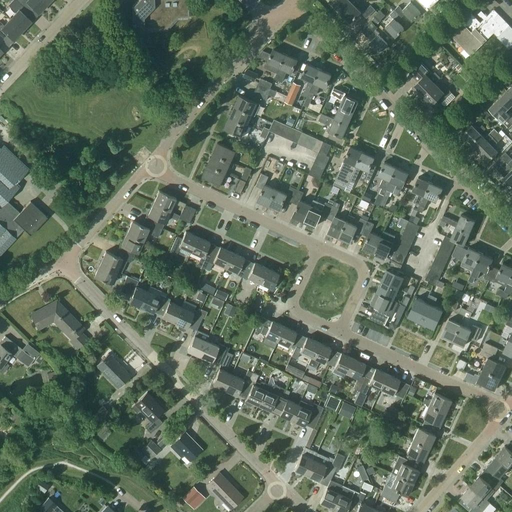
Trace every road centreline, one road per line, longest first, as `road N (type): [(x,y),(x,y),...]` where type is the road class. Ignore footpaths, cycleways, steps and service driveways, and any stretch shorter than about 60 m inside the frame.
road 1 (residential): [(511,231),(290,4)]
road 2 (residential): [(279,486),(60,263)]
road 3 (residential): [(318,245),(186,187),(151,163)]
road 4 (residential): [(507,410),(339,331)]
road 5 (residential): [(151,163),(271,23)]
road 6 (residential): [(60,263),(151,163)]
road 7 (residential): [(418,511),(507,410)]
road 8 (residential): [(339,331),(365,276),(357,262),(318,245)]
